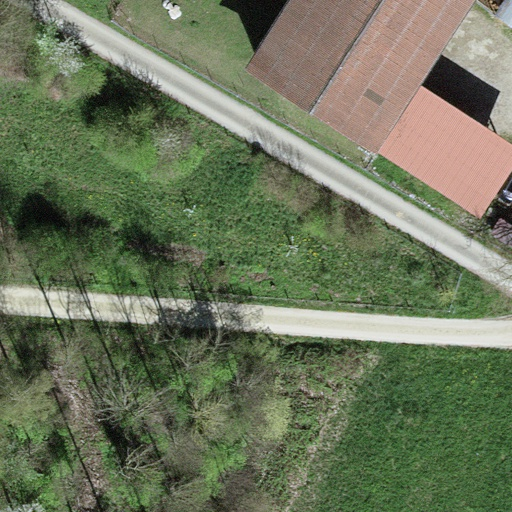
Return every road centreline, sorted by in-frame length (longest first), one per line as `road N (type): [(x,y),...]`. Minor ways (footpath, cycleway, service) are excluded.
road 1 (track): [(511,259),(12,0)]
road 2 (track): [(511,329),(0,287)]
